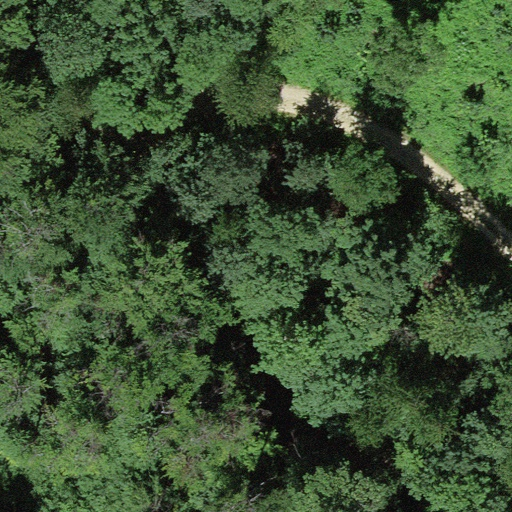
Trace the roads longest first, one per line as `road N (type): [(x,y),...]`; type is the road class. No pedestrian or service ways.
road 1 (track): [(455,511),(136,160),(0,27)]
road 2 (track): [(136,160),(200,99),(241,85),(289,88),(424,161),(511,244)]
